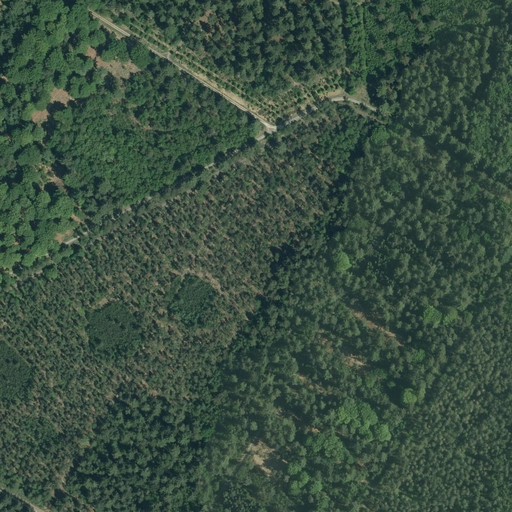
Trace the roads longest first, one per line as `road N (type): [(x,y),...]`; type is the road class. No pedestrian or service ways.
road 1 (track): [(0,294),(340,109),(363,113),(511,203)]
road 2 (track): [(274,129),(72,0)]
